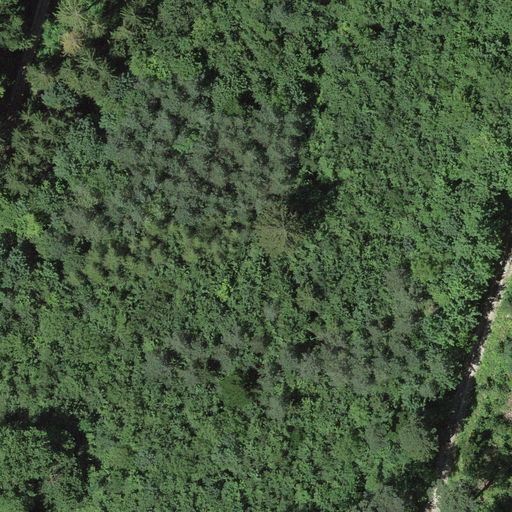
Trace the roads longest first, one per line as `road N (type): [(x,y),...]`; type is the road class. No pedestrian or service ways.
road 1 (track): [(511,247),(429,511)]
road 2 (track): [(42,0),(0,148)]
